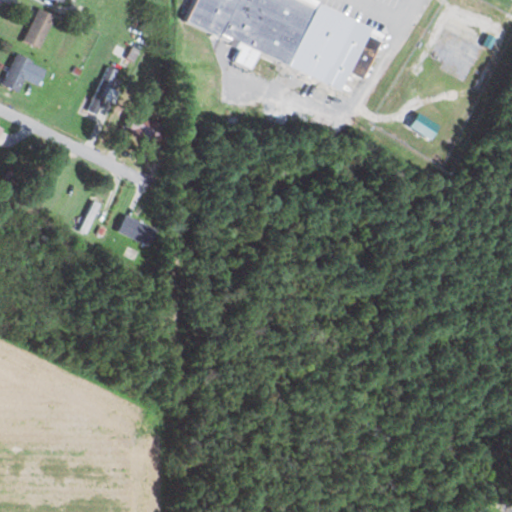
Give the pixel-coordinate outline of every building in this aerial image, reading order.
[(382,31),(313,0),(192,0),(183,22),(238,48),(232,61),(249,69),(256,53),(338,90),(346,72),(360,79),(382,31)] [(54,16),(37,8),(21,40),(38,48),(54,16)] [(188,46),(188,110),(215,110),(215,46),(188,46)] [(44,67),(14,54),(0,85),(17,92),(23,79),(36,85),(44,67)] [(118,73),(109,68),(84,109),(94,114),(118,73)] [(163,121),(129,110),(122,131),(156,142),(163,121)] [(100,205),(92,202),(77,230),(85,234),(100,205)] [(116,232),(147,246),(155,229),(124,215),(116,232)]
